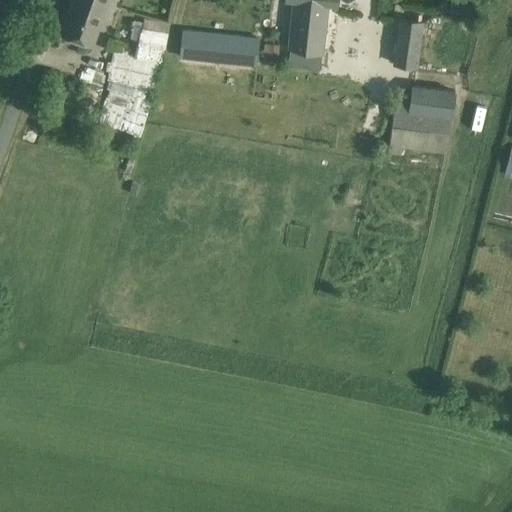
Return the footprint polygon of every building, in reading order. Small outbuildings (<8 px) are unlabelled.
[(74,0),(63,32),(92,43),(107,0),(74,0)] [(285,0),(286,1),(291,2),(287,49),(288,49),(287,61),(320,64),(321,53),(325,53),(330,6),(338,6),(338,0),(285,0)] [(449,0),(449,4),(448,9),(477,14),(479,0),(449,0)] [(399,18),(397,38),(393,63),(416,66),(423,21),(399,18)] [(141,37),(141,54),(128,49),(115,49),(109,64),(109,89),(107,93),(107,111),(121,117),(145,117),(148,110),(148,98),(160,68),(160,66),(170,39),(170,27),(145,27),(141,37)] [(184,28),(181,57),(256,64),(258,35),(184,28)] [(413,85),(412,95),(395,93),(388,152),(401,153),(402,147),(444,152),(446,132),(449,132),(455,90),(413,85)]
